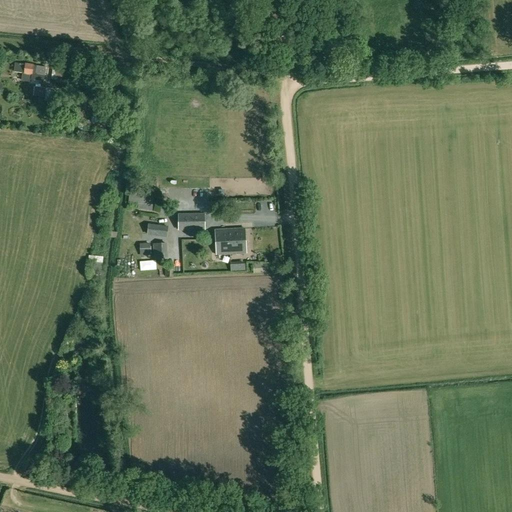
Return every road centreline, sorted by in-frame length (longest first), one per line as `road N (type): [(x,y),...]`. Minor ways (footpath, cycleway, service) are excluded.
road 1 (track): [(320,511),(286,84)]
road 2 (track): [(285,77),(55,51)]
road 3 (track): [(286,84),(511,66)]
road 4 (track): [(160,511),(0,478)]
